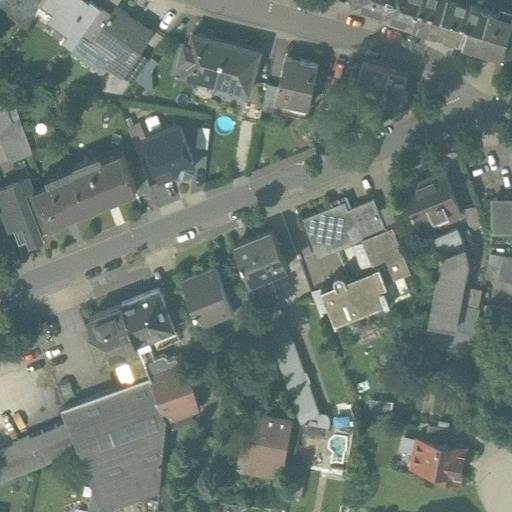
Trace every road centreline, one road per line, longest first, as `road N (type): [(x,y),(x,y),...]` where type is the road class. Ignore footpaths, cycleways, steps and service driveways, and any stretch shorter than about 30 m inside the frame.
road 1 (residential): [(0,296),(463,118)]
road 2 (residential): [(463,118),(451,79),(432,64),(222,5)]
